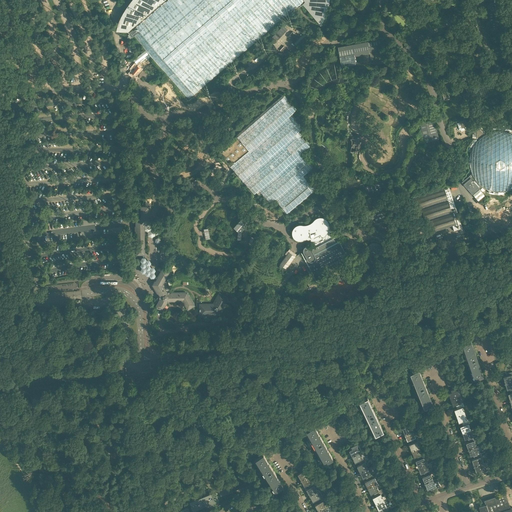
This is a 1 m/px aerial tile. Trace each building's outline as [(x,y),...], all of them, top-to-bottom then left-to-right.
[(164,70),(166,73),(173,81),(180,90),(188,99),(246,50),(252,44),(302,2),(320,24),(323,17),(328,3),(328,0),(131,0),(127,6),(119,18),(115,28),(130,31),(142,45),(147,51),(150,53),(157,63),(164,70)] [(497,30),(494,2),(489,2),(491,31),(497,30)] [(283,25),(273,35),(277,39),(287,29),(283,25)] [(305,31),(298,25),(295,28),(302,34),(305,31)] [(293,31),(288,36),(294,43),(299,38),(293,31)] [(381,40),(338,47),(341,68),(356,66),(354,57),(369,54),(368,48),(382,46),(381,40)] [(141,68),(137,66),(137,67),(135,66),(133,68),(134,69),(130,73),(133,76),(137,71),(138,72),(141,68)] [(493,74),(464,85),(465,88),(461,90),(464,98),(468,96),(471,103),(500,92),(493,74)] [(337,84),(343,83),(342,80),(342,78),(336,79),(331,80),(326,82),(322,86),(319,90),(320,90),(322,91),(323,92),(324,92),(326,89),(329,86),(333,85),(337,84)] [(290,115),(294,111),(283,97),(264,113),(237,136),(218,152),(231,165),(242,178),(254,192),(258,188),(270,202),(274,199),(286,212),(314,188),(302,175),(306,172),(311,167),(299,153),(308,145),(301,137),(297,132),(301,128),(290,115)] [(411,107),(407,107),(406,112),(412,115),(415,114),(414,108),(411,107)] [(465,119),(459,121),(461,128),(467,126),(465,119)] [(420,143),(422,144),(424,143),(425,142),(438,140),(438,139),(437,135),(435,128),(434,120),(419,123),(419,124),(421,130),(419,128),(418,129),(418,130),(417,132),(419,142),(420,142),(420,143)] [(486,134),(485,134),(483,132),(484,131),(481,127),(478,127),(476,131),(474,131),(474,133),(474,134),(473,134),(473,136),(472,138),(476,138),(478,140),(477,140),(475,142),(474,145),(473,147),(471,149),(471,152),(470,154),(469,157),(469,159),(469,162),(469,165),(470,167),(470,170),(471,172),(472,173),(461,182),(472,195),(473,194),(480,188),(482,186),(483,186),(485,188),(487,189),(490,190),(492,190),(495,191),(498,191),(500,191),(503,191),(506,190),(508,190),(511,189),(511,188),(511,133),(509,132),(506,132),(503,131),(501,131),(498,131),(496,131),(493,131),(490,132),(488,133),(486,134)] [(361,138),(360,135),(353,138),(352,139),(349,140),(350,141),(351,141),(351,145),(350,149),(349,153),(352,154),(356,155),(357,151),(358,150),(359,150),(360,149),(360,148),(360,145),(360,142),(361,138)] [(385,180),(364,187),(367,195),(388,188),(385,180)] [(441,228),(447,226),(451,225),(452,225),(454,230),(462,228),(455,205),(448,186),(444,187),(429,193),(416,197),(412,198),(416,209),(421,207),(425,220),(429,232),(441,228)] [(483,192),(480,188),(473,194),(476,198),(483,192)] [(144,237),(144,236),(144,231),(145,230),(145,226),(151,222),(150,216),(149,216),(149,206),(141,206),(141,217),(136,221),(138,255),(143,255),(144,255),(144,237)] [(381,206),(377,208),(376,206),(372,208),(372,210),(371,210),(369,213),(372,221),(376,222),(386,218),(381,206)] [(344,252),(344,250),(337,236),(335,234),(332,236),(331,234),(328,229),(329,227),(329,225),(329,224),(328,222),(327,221),(326,219),(325,218),(323,218),(322,217),(320,217),(318,217),(317,218),(315,219),(314,220),(312,221),(311,223),(309,224),(306,224),(304,225),(302,224),(300,224),(299,224),(297,225),(296,225),(295,226),(294,227),(293,228),(292,230),(292,231),(292,233),(292,234),(293,236),(293,237),(294,238),(296,239),(297,240),(298,240),(300,241),(301,241),(302,240),(304,240),(305,239),(306,239),(307,239),(308,239),(310,240),(312,240),(314,243),(315,245),(310,247),(309,246),(308,246),(307,246),(306,246),(304,246),(304,247),(303,248),(303,249),(303,251),(303,252),(304,253),(302,254),(305,259),(316,281),(315,278),(330,270),(348,260),(350,263),(344,252)] [(239,222),(234,227),(238,231),(239,231),(246,223),(248,224),(249,223),(247,221),(247,222),(242,218),(240,220),(239,222)] [(366,251),(366,252),(366,253),(366,254),(367,255),(367,256),(370,259),(371,260),(371,261),(372,263),(372,264),(372,265),(371,266),(371,267),(371,269),(371,270),(371,271),(372,272),(372,273),(373,273),(374,274),(375,274),(376,274),(377,274),(378,273),(379,272),(380,269),(381,267),(382,266),(383,265),(385,265),(386,265),(387,265),(387,264),(388,264),(388,263),(389,260),(390,259),(390,258),(390,257),(390,256),(389,256),(388,254),(386,254),(385,253),(384,252),(383,250),(382,249),(381,247),(380,245),(379,244),(378,243),(376,242),(375,242),(374,242),(373,242),(372,243),(371,243),(370,244),(368,245),(367,247),(366,249),(366,251)] [(285,271),(295,257),(290,253),(289,252),(288,253),(286,256),(280,264),(279,266),(285,271)] [(143,255),(143,258),(142,258),(141,259),(141,260),(142,262),(143,262),(143,263),(142,263),(141,265),(142,267),(143,267),(143,268),(142,268),(141,270),(142,272),(145,272),(146,272),(145,273),(147,275),(149,275),(149,274),(150,275),(151,277),(154,277),(157,278),(157,277),(155,276),(155,275),(154,273),(153,273),(153,272),(154,272),(155,270),(154,268),(151,268),(150,268),(151,268),(149,265),(150,263),(149,260),(147,260),(146,261),(146,260),(145,258),(144,258),(144,255),(143,255)] [(153,285),(160,296),(160,299),(156,307),(157,308),(162,310),(167,302),(169,301),(171,301),(171,302),(178,302),(179,301),(183,301),(188,310),(194,306),(187,294),(186,294),(185,293),(171,293),(171,294),(167,294),(162,285),(169,272),(162,269),(157,277),(157,278),(153,285)] [(213,304),(206,304),(200,304),(200,315),(220,315),(229,298),(219,293),(213,304)] [(461,344),(464,353),(474,350),(471,341),(461,344)] [(477,358),(474,350),(464,353),(467,362),(477,358)] [(467,362),(470,370),(480,367),(477,358),(467,362)] [(483,376),(480,367),(470,370),(473,379),(483,376)] [(409,373),(412,382),(422,379),(419,370),(409,373)] [(505,383),(511,381),(511,376),(511,374),(511,371),(505,374),(506,376),(503,377),(505,383)] [(412,382),(415,391),(425,387),(422,379),(412,382)] [(415,391),(418,399),(428,396),(425,387),(415,391)] [(448,393),(450,399),(460,396),(457,387),(450,390),(451,392),(448,393)] [(431,405),(428,396),(418,399),(421,408),(431,405)] [(461,398),(460,396),(450,399),(453,406),(456,405),(456,406),(463,404),(463,402),(461,403),(461,402),(462,401),(463,401),(462,398),(461,398)] [(358,402),(362,411),(371,406),(367,398),(358,402)] [(454,410),(456,416),(465,413),(462,407),(464,406),(463,404),(456,406),(457,409),(454,410)] [(362,411),(366,419),(375,414),(371,406),(362,411)] [(467,419),(465,413),(456,416),(459,422),(461,421),(462,423),(469,420),(468,419),(467,419)] [(366,419),(369,427),(379,423),(375,414),(366,419)] [(460,426),(462,432),(470,429),(468,424),(470,423),(469,420),(462,423),(463,425),(460,426)] [(402,428),(404,434),(413,431),(410,425),(412,424),(411,422),(404,425),(405,427),(402,428)] [(383,431),(379,423),(369,427),(373,435),(383,431)] [(305,432),(310,440),(319,435),(314,426),(305,432)] [(473,436),(470,429),(462,432),(464,439),(467,438),(468,440),(475,437),(474,435),(473,436)] [(410,441),(417,438),(417,436),(414,430),(413,431),(404,434),(407,441),(410,439),(410,441)] [(310,440),(314,448),(323,442),(319,435),(310,440)] [(466,443),(468,449),(476,446),(474,440),(476,440),(475,437),(468,440),(468,442),(466,443)] [(101,439),(103,454),(114,453),(112,438),(101,439)] [(408,444),(411,450),(421,446),(417,438),(410,441),(411,443),(408,444)] [(314,448),(319,455),(328,450),(323,442),(314,448)] [(360,452),(361,452),(357,443),(350,447),(351,449),(349,450),(352,456),(360,452)] [(421,447),(421,446),(411,450),(414,457),(416,456),(417,457),(424,455),(423,453),(422,453),(419,447),(421,447)] [(478,453),(476,446),(468,449),(470,456),(473,455),(474,457),(481,454),(480,452),(478,453)] [(328,450),(319,455),(323,464),(332,458),(328,450)] [(363,458),(360,452),(352,456),(355,462),(357,461),(358,463),(365,459),(364,458),(363,458)] [(418,467),(426,463),(428,463),(426,457),(428,456),(427,453),(424,455),(417,457),(418,460),(415,461),(418,467)] [(471,460),(474,466),(483,462),(481,456),(481,454),(474,457),(474,459),(471,460)] [(254,460),(259,468),(268,462),(263,455),(254,460)] [(357,466),(360,472),(367,468),(365,462),(366,461),(365,459),(358,463),(359,465),(357,466)] [(268,462),(259,468),(264,476),(273,470),(268,462)] [(484,463),(483,462),(474,466),(476,472),(479,471),(479,474),(487,471),(486,469),(484,469),(482,463),(484,463)] [(428,470),(426,463),(418,467),(420,473),(423,472),(424,474),(431,471),(430,470),(430,469),(428,470)] [(370,474),(367,468),(360,472),(363,478),(365,477),(366,479),(373,475),(372,473),(370,474)] [(264,476),(269,483),(278,478),(273,470),(264,476)] [(297,474),(301,480),(308,476),(305,470),(297,474)] [(422,477),(424,483),(433,480),(430,474),(432,473),(431,471),(424,474),(425,476),(422,477)] [(374,477),(373,475),(366,479),(367,481),(364,482),(367,488),(375,484),(377,483),(374,477)] [(312,481),(308,476),(301,480),(304,486),(307,484),(308,486),(314,483),(313,481),(312,481)] [(229,481),(233,490),(240,487),(236,478),(229,481)] [(278,478),(269,483),(274,491),(283,485),(278,478)] [(435,486),(433,480),(424,483),(427,490),(430,488),(431,491),(438,488),(437,485),(435,486)] [(227,492),(233,490),(229,481),(223,484),(227,492)] [(220,495),(227,492),(223,484),(220,485),(219,483),(216,484),(217,486),(220,495)] [(306,490),(309,495),(317,491),(314,485),(315,484),(314,483),(308,486),(309,488),(306,490)] [(378,490),(375,484),(367,488),(370,494),(373,493),(374,495),(381,491),(380,489),(378,490)] [(320,497),(317,491),(309,495),(313,501),(315,500),(316,502),(323,498),(322,496),(320,497)] [(381,491),(374,495),(375,496),(372,498),(375,504),(386,499),(384,496),(382,497),(380,494),(382,493),(381,491)] [(209,494),(212,503),(219,500),(215,492),(209,494)] [(511,511),(511,507),(510,508),(505,493),(484,500),(485,504),(478,506),(480,511),(511,511)] [(213,506),(212,503),(209,494),(202,497),(206,505),(207,509),(213,506)] [(315,505),(318,511),(327,506),(326,503),(326,502),(326,503),(324,500),(327,498),(326,496),(323,498),(316,502),(317,503),(315,505)] [(199,508),(206,505),(202,497),(196,499),(199,508)] [(193,511),(199,508),(196,499),(189,502),(193,511)] [(389,505),(386,499),(375,504),(378,510),(379,509),(380,511),(389,507),(388,505),(389,505)]
